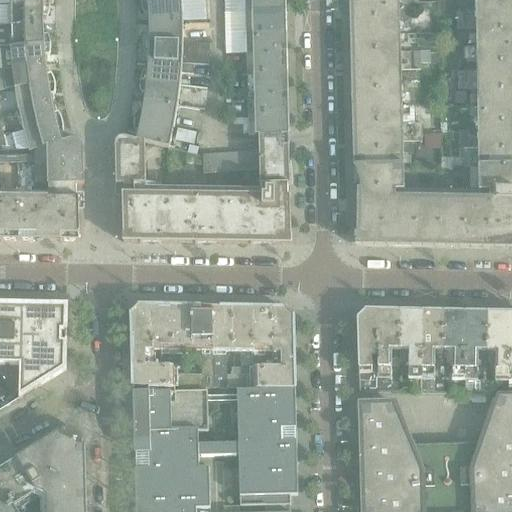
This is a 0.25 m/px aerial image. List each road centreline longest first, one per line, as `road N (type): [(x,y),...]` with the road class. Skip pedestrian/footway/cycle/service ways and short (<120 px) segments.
road 1 (residential): [(321,277),(319,0)]
road 2 (residential): [(321,277),(329,511)]
road 3 (residential): [(99,273),(321,277)]
road 4 (residential): [(321,277),(511,280)]
road 5 (residential): [(99,273),(103,393)]
